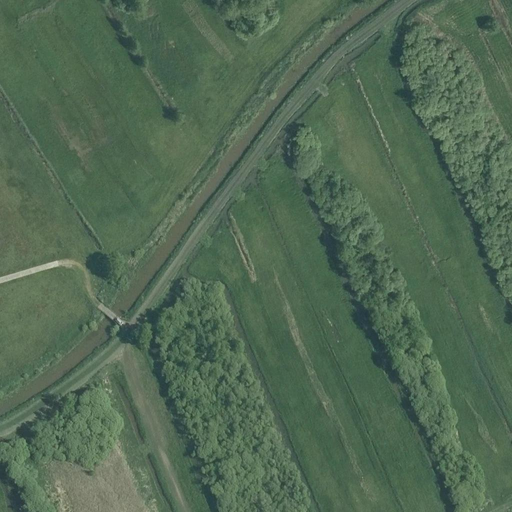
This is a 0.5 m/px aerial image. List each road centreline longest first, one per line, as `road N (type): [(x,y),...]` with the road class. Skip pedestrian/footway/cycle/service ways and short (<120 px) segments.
road 1 (track): [(179,511),(121,373),(121,329),(100,310),(84,267),(65,258),(0,279)]
road 2 (track): [(123,338),(0,426)]
